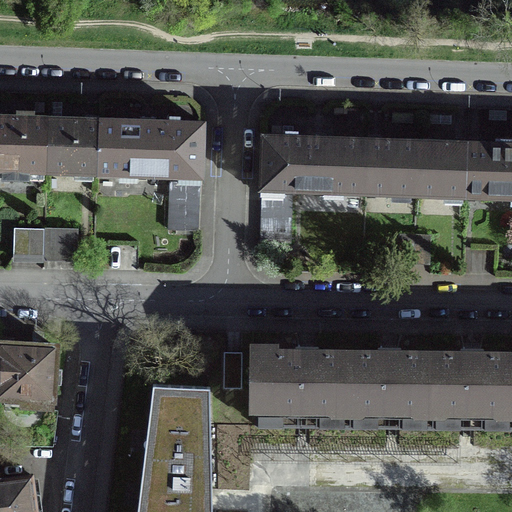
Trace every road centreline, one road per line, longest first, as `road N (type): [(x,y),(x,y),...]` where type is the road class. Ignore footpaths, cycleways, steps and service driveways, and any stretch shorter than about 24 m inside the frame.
road 1 (residential): [(227,301),(511,301)]
road 2 (residential): [(511,77),(235,67)]
road 3 (residential): [(235,67),(0,58)]
road 4 (residential): [(235,67),(227,301)]
road 5 (residential): [(102,299),(72,511)]
road 6 (residential): [(102,299),(227,301)]
